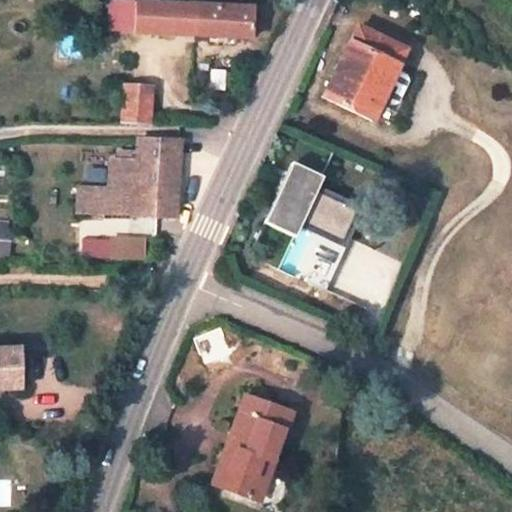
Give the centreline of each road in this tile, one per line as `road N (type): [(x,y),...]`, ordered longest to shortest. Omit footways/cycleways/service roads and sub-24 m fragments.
road 1 (residential): [(183,283),(379,369),(511,459)]
road 2 (tertiary): [(183,283),(310,0)]
road 3 (tertiary): [(99,511),(183,283)]
